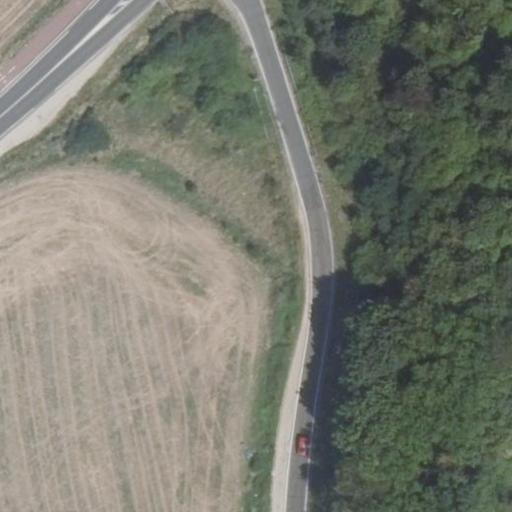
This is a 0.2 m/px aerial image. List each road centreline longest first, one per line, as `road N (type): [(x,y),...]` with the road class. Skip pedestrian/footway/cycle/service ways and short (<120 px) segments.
road 1 (trunk): [(243,0),(317,252),(288,511)]
road 2 (tertiary): [(122,0),(0,111)]
